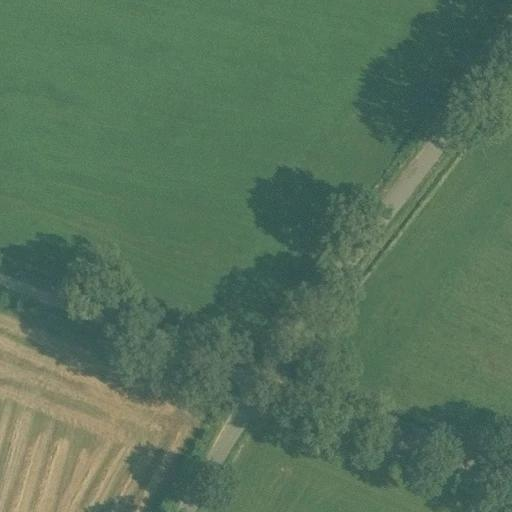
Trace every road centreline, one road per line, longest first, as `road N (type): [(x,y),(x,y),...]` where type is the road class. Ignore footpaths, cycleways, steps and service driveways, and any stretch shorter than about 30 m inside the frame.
road 1 (unclassified): [(186,511),(259,379),(511,55)]
road 2 (track): [(511,477),(0,279)]
